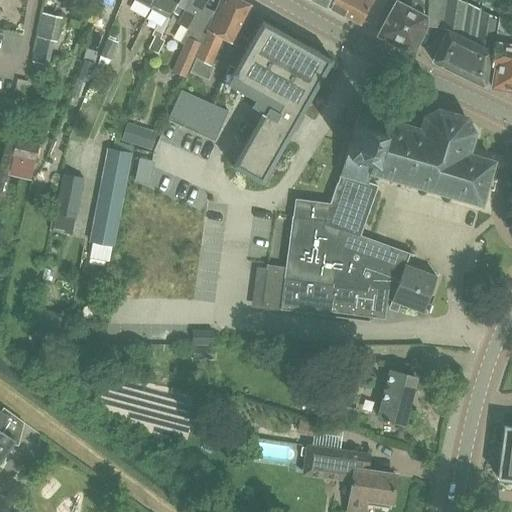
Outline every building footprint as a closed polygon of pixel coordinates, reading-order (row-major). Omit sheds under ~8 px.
[(137,0),(153,8),(156,0),(137,0)] [(156,0),(153,8),(162,14),(153,35),(156,36),(149,49),(159,54),(166,40),(161,38),(170,18),(169,17),(176,0),(156,0)] [(186,77),(200,43),(202,44),(205,37),(204,37),(206,34),(201,32),(213,11),(203,5),(205,0),(180,0),(178,4),(174,12),(183,16),(179,23),(189,28),(181,43),(185,45),(173,71),(186,77)] [(204,37),(205,37),(202,44),(196,58),(211,65),(223,37),(237,44),(252,5),(242,0),(221,0),(207,35),(206,34),(204,37)] [(332,0),(329,7),(347,16),(355,0),(332,0)] [(412,0),(412,3),(405,0),(397,0),(378,34),(414,51),(427,25),(428,26),(429,0),(412,0)] [(429,0),(428,26),(443,28),(450,31),(436,62),(486,86),(491,49),(496,18),(481,10),(476,42),(462,35),(467,3),(461,0),(429,0)] [(493,8),(494,0),(482,0),(481,6),(493,8)] [(492,88),(505,90),(508,94),(511,95),(511,23),(510,23),(511,14),(511,9),(502,8),(493,65),(496,66),(492,88)] [(49,64),(54,40),(56,41),(62,16),(44,12),(38,37),(33,61),(49,64)] [(262,184),(332,59),(261,19),(230,74),(233,76),(228,84),(254,99),(251,106),(261,112),(231,166),(262,184)] [(111,37),(97,72),(104,74),(118,40),(111,37)] [(89,82),(96,65),(88,62),(82,79),(89,82)] [(181,90),(168,120),(214,141),(228,111),(181,90)] [(0,96),(0,113),(9,115),(13,100),(0,96)] [(342,171),(341,174),(368,182),(371,172),(380,174),(467,198),(479,202),(483,203),(487,187),(493,189),(495,189),(498,179),(495,179),(490,177),(494,161),(469,154),(475,132),(469,120),(467,117),(456,114),(439,110),(425,117),(421,130),(386,120),(387,114),(360,107),(347,153),(343,167),(342,171)] [(156,133),(148,131),(142,148),(151,150),(156,133)] [(41,143),(17,138),(12,157),(36,162),(41,143)] [(89,241),(96,242),(116,246),(134,152),(108,146),(89,241)] [(142,172),(126,262),(160,268),(163,251),(201,258),(214,185),(142,172)] [(77,218),(86,177),(64,173),(56,213),(77,218)] [(266,264),(260,307),(306,312),(311,311),(311,313),(369,321),(370,319),(373,320),(373,317),(384,318),(387,298),(391,299),(388,307),(396,310),(399,302),(424,311),(437,275),(406,264),(410,254),(388,246),(359,235),(361,231),(376,185),(368,182),(341,174),(339,182),(331,205),(295,200),(293,216),(287,267),(268,264),(267,264),(266,264)] [(193,330),(193,345),(211,345),(211,333),(211,331),(193,330)] [(264,346),(263,366),(299,366),(299,346),(264,346)] [(214,359),(214,347),(193,347),(193,359),(214,359)] [(404,424),(416,376),(392,370),(379,417),(404,424)] [(0,465),(4,467),(7,453),(16,440),(0,429),(0,428),(8,416),(0,411),(0,465)] [(511,426),(505,426),(499,477),(511,478),(511,426)] [(301,454),(304,455),(301,474),(353,481),(349,510),(361,511),(364,511),(366,502),(389,505),(389,501),(392,502),(396,475),(367,471),(370,454),(306,445),(306,447),(302,446),(301,454)]
